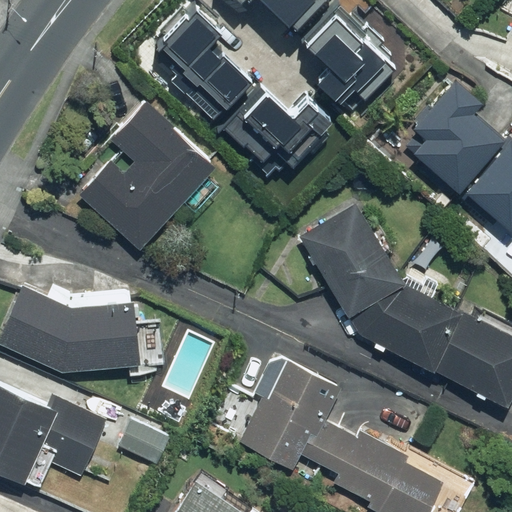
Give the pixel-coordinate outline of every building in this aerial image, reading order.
[(309,0),(277,0),(294,16),(309,0)] [(205,4),(170,41),(186,57),(172,71),(190,89),(197,83),(220,107),(255,74),(229,47),(224,52),(210,38),(225,25),(205,4)] [(337,56),(321,74),(373,119),(412,73),(366,33),(371,27),(344,4),(315,37),(337,56)] [(486,93),(459,71),(415,119),(421,125),(408,138),(402,133),(383,153),(412,180),(423,168),(452,195),(461,185),(464,182),(509,134),(476,103),(486,93)] [(271,83),(269,85),(248,109),(244,106),(228,124),(258,150),(251,157),(268,172),(275,163),(282,169),(292,158),(296,162),(308,150),(297,141),(314,122),(324,130),(337,115),(312,94),(300,108),(271,83)] [(111,155),(79,191),(138,244),(185,191),(198,202),(220,178),(209,169),(219,158),(148,94),(112,134),(137,156),(126,168),(111,155)] [(511,133),(466,183),(511,223),(511,133)] [(511,327),(407,278),(358,195),(300,229),(358,328),(510,400),(511,396),(511,327)] [(435,233),(413,257),(426,266),(444,239),(435,233)] [(21,279),(0,332),(0,339),(66,366),(166,358),(163,318),(139,320),(137,294),(70,299),(21,279)] [(333,475),(396,511),(422,511),(451,455),(413,436),(409,445),(333,407),(346,382),(285,352),(267,389),(239,375),(216,421),(233,429),(230,435),(293,467),(301,450),(337,468),(333,475)] [(51,397),(0,377),(0,462),(41,479),(49,459),(110,483),(124,445),(159,459),(171,428),(134,413),(128,429),(106,420),(109,413),(54,390),(51,397)] [(275,511),(260,501),(253,511),(199,475),(173,511),(275,511)]
